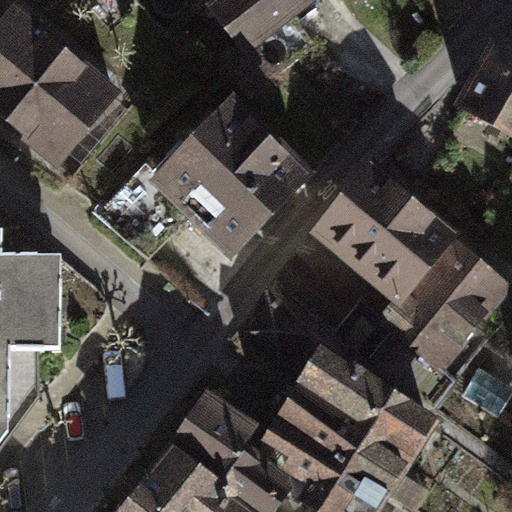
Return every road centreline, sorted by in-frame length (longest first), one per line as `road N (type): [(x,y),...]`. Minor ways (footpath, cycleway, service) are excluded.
road 1 (residential): [(195,351),(377,131),(504,0)]
road 2 (residential): [(195,351),(67,511)]
